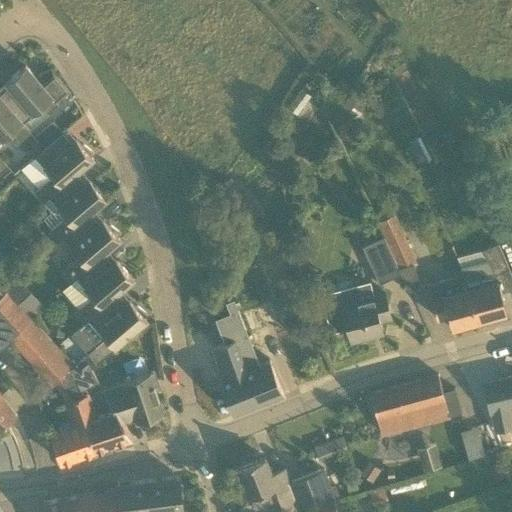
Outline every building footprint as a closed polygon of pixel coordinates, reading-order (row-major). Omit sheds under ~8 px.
[(44,86),(25,65),(5,82),(9,86),(0,93),(0,95),(23,122),(41,106),(47,113),(58,103),(56,100),(66,91),(72,98),(73,97),(52,73),(51,73),(53,77),(44,86)] [(0,141),(12,132),(27,150),(38,140),(23,122),(0,95),(0,141)] [(335,124),(334,124),(340,139),(355,133),(349,120),(349,118),(335,124)] [(47,127),(38,135),(46,144),(55,136),(47,127)] [(63,131),(57,136),(48,144),(35,155),(52,176),(34,191),(43,202),(49,196),(74,176),(77,173),(94,159),(91,155),(94,153),(83,144),(82,145),(76,139),(72,142),(63,131)] [(419,165),(431,159),(419,136),(407,142),(419,165)] [(0,173),(8,166),(0,156),(0,173)] [(85,182),(77,173),(74,176),(49,196),(66,216),(47,231),(57,242),(63,237),(91,213),(107,199),(90,179),(85,182)] [(246,224),(260,213),(231,177),(216,189),(246,224)] [(99,223),(91,213),(63,237),(79,256),(61,271),(70,282),(76,277),(104,253),(120,239),(117,236),(120,233),(110,224),(108,226),(103,219),(99,223)] [(408,290),(420,286),(414,264),(417,262),(394,214),(378,221),(400,268),(399,268),(401,273),(408,290)] [(380,283),(401,273),(399,268),(384,236),(363,246),(380,283)] [(509,268),(498,242),(483,250),(487,259),(462,268),(468,288),(467,289),(476,319),(506,311),(501,292),(502,291),(502,290),(501,290),(496,273),(509,268)] [(228,268),(236,262),(228,251),(219,257),(228,268)] [(104,253),(76,277),(92,296),(74,311),(84,322),(89,318),(117,294),(134,280),(116,259),(112,263),(104,253)] [(455,292),(451,278),(429,285),(433,298),(431,299),(437,317),(448,314),(451,326),(476,319),(467,289),(455,292)] [(325,306),(332,331),(347,326),(351,340),(370,335),(369,330),(381,327),(379,320),(391,317),(385,296),(372,300),(368,283),(350,288),(354,302),(342,306),(341,302),(325,306)] [(0,346),(10,337),(33,318),(8,289),(0,295),(0,346)] [(84,322),(72,333),(89,353),(97,363),(147,320),(144,316),(147,314),(137,305),(135,306),(130,300),(126,303),(117,294),(89,318),(84,322)] [(241,307),(249,331),(278,322),(270,297),(241,307)] [(69,370),(75,365),(71,360),(33,318),(10,337),(52,385),(54,382),(65,400),(72,423),(50,430),(61,461),(94,450),(77,396),(84,394),(81,390),(69,370)] [(51,322),(49,334),(62,337),(65,325),(51,322)] [(259,365),(247,333),(213,347),(225,378),(220,380),(232,413),(283,393),(270,361),(259,365)] [(89,353),(78,362),(82,367),(87,362),(91,368),(97,363),(89,353)] [(75,365),(69,370),(81,390),(86,387),(96,381),(97,380),(91,368),(87,362),(82,367),(78,362),(75,365)] [(123,381),(124,383),(101,391),(111,409),(113,407),(129,438),(131,438),(123,422),(137,417),(136,414),(141,412),(144,422),(158,418),(157,415),(163,413),(156,390),(160,389),(153,371),(123,381)] [(386,431),(460,411),(454,388),(443,391),(438,374),(370,393),(379,427),(386,431)] [(511,426),(511,420),(509,408),(511,407),(511,375),(483,381),(489,413),(491,412),(495,431),(511,426)] [(0,426),(17,412),(0,390),(0,426)] [(97,414),(89,392),(84,394),(77,396),(94,450),(129,438),(113,407),(111,409),(97,414)] [(460,428),(469,456),(484,451),(476,423),(460,428)] [(417,446),(423,468),(442,463),(436,440),(417,446)] [(270,472),(264,457),(238,467),(250,497),(251,496),(255,506),(279,498),(284,511),(305,503),(306,506),(333,497),(330,487),(323,468),(289,481),(284,467),(270,472)] [(369,460),(361,472),(373,480),(381,468),(369,460)] [(178,475),(116,482),(117,486),(121,511),(181,511),(183,511),(178,475)] [(121,511),(117,486),(44,501),(45,511),(121,511)] [(307,511),(336,511),(338,511),(333,497),(306,506),(307,511)]
